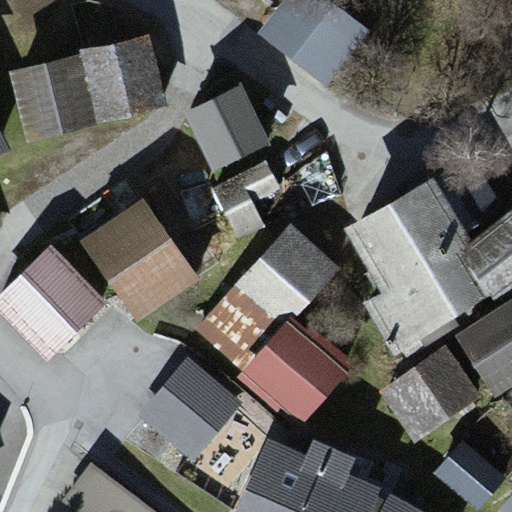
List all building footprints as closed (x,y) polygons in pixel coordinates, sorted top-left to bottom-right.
[(335,0),(284,0),(263,33),(335,81),(373,25),(335,0)] [(150,29),(11,62),(30,139),(169,106),(150,29)] [(243,76),(186,103),(216,167),(273,140),(243,76)] [(0,157),(18,148),(0,112),(0,157)] [(448,137),(318,216),(404,357),(380,391),(412,445),(511,383),(511,173),(482,192),(448,137)] [(205,273),(146,177),(68,225),(128,321),(205,273)] [(360,365),(301,313),(343,266),(292,221),(201,322),(312,420),(360,365)] [(108,305),(50,244),(0,292),(0,300),(54,356),(108,305)] [(188,357),(144,411),(199,456),(243,403),(188,357)] [(458,511),(273,423),(229,511),(458,511)] [(461,442),(440,462),(470,494),(491,473),(461,442)] [(195,511),(108,443),(66,494),(87,511),(195,511)]
